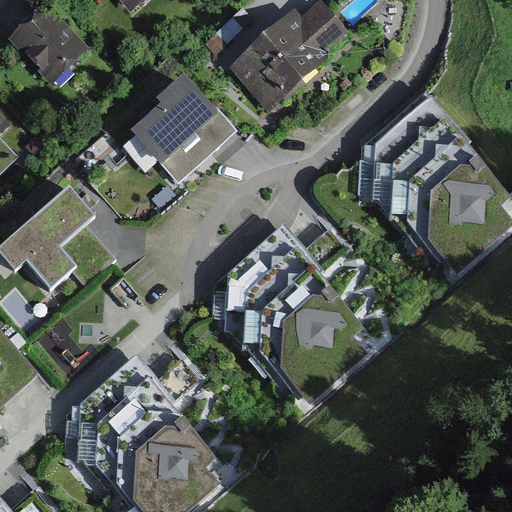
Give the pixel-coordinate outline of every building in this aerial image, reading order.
[(301,19),(296,13),(231,71),(270,115),(335,58),(330,52),(349,35),(320,2),(301,19)] [(53,85),(90,51),(47,4),(9,39),(53,85)] [(157,198),(228,138),(182,83),(154,107),(160,113),(116,150),(157,198)] [(429,98),(368,151),(365,205),(401,248),(410,240),(427,261),(499,200),(464,156),(471,149),(429,98)] [(0,135),(10,127),(0,116),(0,135)] [(69,194),(1,254),(18,273),(29,263),(53,290),(72,273),(84,286),(111,261),(80,226),(90,217),(69,194)] [(286,222),(226,274),(223,328),(259,372),(268,363),(285,384),(357,323),(321,280),(328,273),(286,222)] [(0,417),(47,377),(0,325),(0,324),(0,417)] [(134,357),(74,409),(71,463),(107,507),(116,498),(127,511),(141,511),(205,458),(169,415),(176,407),(134,357)] [(14,511),(0,494),(0,511),(14,511)]
